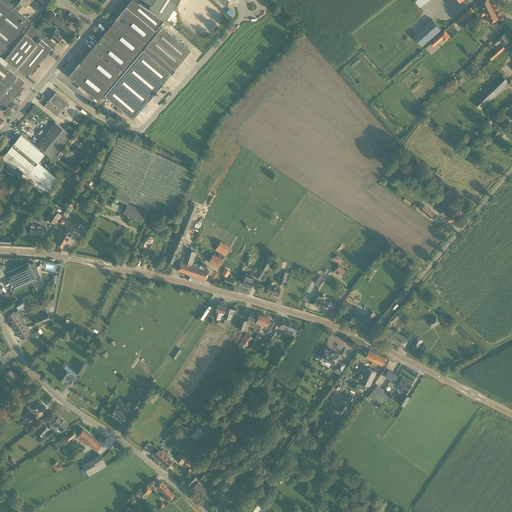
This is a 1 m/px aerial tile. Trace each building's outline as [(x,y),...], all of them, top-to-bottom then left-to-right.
[(0,0),(0,41),(7,47),(29,21),(17,11),(18,10),(22,5),(25,7),(28,4),(28,5),(32,0),(20,0),(18,2),(14,8),(3,0),(0,0)] [(129,3),(126,7),(130,10),(155,30),(164,19),(148,9),(133,0),(129,0),(128,2),(129,3)] [(166,20),(178,0),(143,0),(151,5),(148,9),(164,19),(166,20)] [(494,21),(498,19),(489,0),(485,0),(484,1),(480,3),(483,10),(479,12),(481,16),(486,14),(490,23),(494,21)] [(114,21),(143,45),(155,31),(155,30),(130,10),(126,7),(114,21)] [(469,15),(473,11),(471,8),(457,19),(461,23),(465,18),(468,21),(472,18),(469,15)] [(54,40),(57,42),(58,43),(62,38),(61,38),(69,28),(56,17),(51,23),(59,30),(56,34),(55,33),(51,37),(54,40)] [(432,20),(413,36),(422,46),(441,29),(432,20)] [(103,35),(132,59),(143,45),(114,21),(103,35)] [(146,46),(174,70),(190,51),(162,27),(146,46)] [(35,28),(29,36),(48,53),(49,52),(51,50),(52,50),(54,48),(53,47),(55,44),(49,40),(42,34),(35,28)] [(479,31),(481,36),(485,35),(484,33),(488,31),(486,28),(479,31)] [(444,31),(430,43),(434,47),(443,39),(445,42),(450,37),(444,31)] [(48,53),(29,36),(25,33),(4,59),(16,69),(19,65),(29,73),(31,75),(34,71),(36,69),(35,68),(37,66),(38,67),(40,65),(39,64),(48,53)] [(501,42),(503,45),(505,43),(509,41),(505,34),(500,37),(494,41),(496,45),(501,42)] [(91,48),(121,72),(132,59),(103,35),(91,48)] [(505,48),(502,45),(489,57),(491,60),(505,48)] [(175,70),(174,70),(146,46),(104,96),(132,120),(171,74),(175,70)] [(80,63),(109,86),(121,72),(91,48),(80,63)] [(488,70),(493,75),(504,63),(499,59),(488,70)] [(0,105),(4,109),(11,100),(21,88),(20,87),(24,81),(0,61),(0,105)] [(98,100),(109,86),(80,63),(68,77),(98,100)] [(506,84),(509,82),(509,81),(506,79),(502,74),(487,89),(488,90),(481,96),(480,96),(473,103),(480,110),(484,106),(483,106),(493,96),(494,96),(506,84)] [(57,117),(68,103),(55,92),(49,100),(48,100),(49,100),(44,106),(48,110),(57,117)] [(32,106),(25,116),(30,119),(36,109),(32,106)] [(70,134),(55,122),(36,145),(51,158),(70,134)] [(14,143),(1,158),(5,161),(24,178),(38,162),(44,155),(21,135),(14,143)] [(73,136),(56,157),(59,160),(76,139),(73,136)] [(146,213),(147,212),(149,207),(172,217),(194,171),(118,136),(97,182),(118,192),(115,199),(115,198),(113,201),(117,203),(119,200),(127,205),(146,213)] [(38,162),(24,178),(44,195),(57,179),(54,176),(38,162)] [(72,183),(66,178),(70,172),(66,169),(54,187),(46,199),(50,201),(57,190),(64,194),(72,183)] [(434,170),(431,173),(439,179),(443,174),(437,170),(436,172),(434,170)] [(14,186),(23,195),(27,190),(19,182),(14,186)] [(449,189),(448,191),(447,190),(444,193),(445,194),(444,196),(449,200),(454,193),(449,189)] [(78,204),(81,199),(76,196),(72,201),(78,204)] [(174,231),(168,246),(171,247),(166,261),(174,264),(198,205),(190,202),(183,219),(181,219),(181,220),(180,219),(179,220),(174,231)] [(449,207),(446,209),(450,212),(455,217),(460,211),(456,208),(452,204),(451,203),(448,206),(449,207)] [(127,205),(125,209),(123,213),(142,222),(144,218),(146,213),(127,205)] [(424,205),(421,209),(428,216),(431,218),(434,214),(431,211),(424,205)] [(444,210),(441,213),(442,215),(447,219),(451,222),(455,217),(450,212),(446,209),(444,211),(444,210)] [(60,214),(54,210),(47,220),(54,224),(56,225),(62,216),(60,215),(60,214)] [(41,233),(41,228),(42,224),(37,223),(37,226),(30,225),(30,228),(29,233),(34,234),(34,233),(41,233)] [(65,227),(55,244),(62,248),(72,232),(65,227)] [(150,246),(154,238),(147,235),(146,238),(145,237),(141,247),(150,250),(151,247),(150,246)] [(229,247),(220,242),(215,250),(223,254),(224,251),(226,252),(229,247)] [(182,264),(179,263),(178,266),(177,271),(206,280),(207,275),(208,272),(203,271),(205,266),(194,263),(194,264),(193,266),(192,266),(197,253),(187,249),(182,264)] [(157,257),(142,251),(138,259),(153,266),(157,257)] [(222,260),(213,254),(208,262),(218,268),(222,260)] [(261,281),(271,265),(264,260),(254,275),(261,281)] [(6,281),(11,291),(16,289),(32,281),(34,288),(44,284),(34,263),(30,265),(29,263),(21,267),(7,273),(3,275),(5,278),(7,279),(6,281)] [(341,273),(343,275),(346,270),(339,266),(336,270),(341,273)] [(225,270),(221,274),(226,279),(230,275),(225,270)] [(277,282),(285,284),(289,273),(281,270),(277,282)] [(365,278),(367,280),(370,281),(374,275),(370,271),(365,278)] [(246,275),(244,280),(243,284),(251,287),(252,282),(253,282),(254,278),(253,278),(249,276),(250,275),(246,274),(246,275)] [(320,275),(314,283),(319,287),(325,279),(320,275)] [(266,291),(266,293),(272,295),(277,296),(279,291),(280,288),(272,286),(273,283),(273,282),(269,281),(269,282),(268,286),(266,291)] [(315,300),(314,305),(321,307),(323,300),(322,300),(323,297),(324,297),(324,296),(323,296),(318,295),(317,298),(316,298),(315,300)] [(21,298),(14,303),(18,310),(26,305),(21,298)] [(323,300),(321,307),(327,309),(328,305),(334,307),(336,300),(330,298),(329,302),(323,300)] [(343,302),(341,306),(350,310),(352,305),(343,302)] [(223,313),(224,313),(226,307),(217,304),(215,311),(216,311),(214,319),(218,320),(220,320),(222,315),(223,315),(223,313)] [(202,320),(209,310),(206,308),(199,318),(202,320)] [(216,324),(224,328),(226,324),(235,310),(228,308),(224,323),(217,321),(216,324)] [(12,325),(22,319),(23,319),(17,310),(15,312),(14,311),(7,316),(6,316),(12,325)] [(375,313),(371,310),(365,318),(369,321),(375,313)] [(258,314),(250,311),(249,316),(247,320),(247,321),(241,319),(237,329),(243,331),(246,325),(249,326),(251,327),(258,314)] [(349,323),(358,327),(361,320),(360,319),(362,315),(354,312),(353,315),(349,323)] [(402,315),(399,312),(390,320),(393,323),(397,318),(398,319),(402,315)] [(47,320),(50,319),(48,314),(41,316),(33,319),(35,325),(47,320)] [(251,327),(254,328),(253,331),(258,333),(259,333),(260,329),(258,329),(260,324),(266,326),(265,328),(269,330),(273,324),(268,322),(269,318),(258,314),(251,327)] [(436,317),(428,322),(431,327),(439,322),(436,317)] [(17,333),(25,328),(23,325),(26,324),(22,319),(12,325),(17,333)] [(286,329),(293,332),(292,336),(295,337),(297,336),(298,333),(294,332),(295,329),(297,325),(283,319),(281,324),(279,328),(285,331),(286,329)] [(403,348),(406,344),(408,339),(390,329),(385,327),(381,336),(403,348)] [(27,331),(25,328),(17,333),(21,339),(26,336),(29,334),(31,333),(29,330),(27,331)] [(41,329),(31,334),(33,338),(43,332),(41,329)] [(240,342),(239,343),(237,348),(243,352),(246,346),(247,346),(252,338),(245,333),(240,342)] [(420,347),(423,340),(417,337),(413,345),(420,347)] [(40,339),(31,345),(35,351),(44,345),(40,339)] [(179,349),(173,358),(174,360),(181,350),(180,349),(179,349)] [(315,357),(323,360),(324,357),(327,359),(327,360),(327,361),(330,363),(331,363),(332,361),(336,363),(339,356),(334,353),(331,351),(330,352),(325,349),(323,354),(318,352),(315,357)] [(369,350),(366,358),(369,359),(373,361),(371,364),(376,366),(377,363),(382,366),(386,358),(369,350)] [(86,364),(81,362),(75,372),(80,375),(86,364)] [(345,364),(340,362),(335,372),(340,374),(345,364)] [(70,373),(64,368),(57,377),(63,382),(66,379),(70,382),(74,377),(70,374),(70,373)] [(360,382),(365,384),(369,387),(377,372),(367,368),(360,382)] [(3,375),(5,378),(8,381),(10,379),(11,380),(16,375),(11,369),(6,373),(4,371),(2,374),(3,375)] [(384,377),(390,381),(394,374),(388,370),(384,377)] [(390,381),(389,383),(392,385),(394,383),(398,376),(394,374),(390,381)] [(399,383),(397,386),(399,387),(398,390),(398,391),(401,393),(402,393),(404,390),(407,392),(409,389),(412,385),(401,379),(399,383)] [(9,385),(7,382),(1,386),(2,387),(1,387),(2,389),(3,389),(4,389),(5,389),(6,391),(11,387),(9,385)] [(282,391),(276,387),(263,403),(268,407),(282,391)] [(383,390),(375,399),(377,401),(382,404),(389,395),(383,390)] [(149,400),(153,403),(159,395),(155,392),(149,400)] [(282,392),(279,396),(289,403),(292,400),(282,392)] [(410,397),(404,393),(398,403),(404,407),(410,397)] [(135,410),(144,398),(139,395),(130,407),(135,410)] [(17,414),(23,420),(25,418),(34,410),(37,407),(40,411),(41,409),(45,406),(39,400),(35,404),(32,407),(32,408),(30,410),(26,406),(17,414)] [(115,407),(111,414),(121,422),(126,414),(127,412),(125,411),(126,410),(122,407),(120,410),(115,407)] [(55,419),(49,425),(52,427),(53,425),(56,428),(57,427),(61,431),(68,424),(59,416),(55,420),(55,419)] [(37,432),(42,437),(49,429),(44,424),(37,432)] [(81,441),(82,440),(96,451),(97,450),(99,448),(102,444),(83,429),(78,435),(78,436),(77,438),(77,439),(79,441),(80,441),(81,441)] [(68,441),(76,435),(73,430),(65,436),(68,441)] [(167,467),(170,463),(172,461),(169,458),(171,456),(168,452),(167,453),(163,450),(161,451),(160,450),(158,451),(157,452),(154,456),(167,467)] [(187,458),(181,453),(175,459),(181,464),(187,458)] [(89,476),(102,468),(106,466),(99,455),(82,465),(89,476)] [(8,459),(13,466),(16,463),(11,457),(8,459)] [(52,466),(57,473),(61,470),(57,463),(52,466)] [(263,478),(268,471),(262,467),(257,473),(263,478)] [(244,472),(228,492),(225,496),(236,504),(241,497),(242,497),(255,480),(244,472)] [(209,504),(213,500),(215,497),(197,482),(194,485),(192,484),(197,478),(193,474),(191,476),(185,483),(190,487),(190,486),(192,488),(209,504)] [(280,484),(285,477),(281,474),(276,481),(280,484)] [(156,487),(164,494),(161,497),(166,501),(168,498),(171,501),(175,496),(161,482),(157,485),(156,487)] [(139,492),(133,498),(136,501),(137,500),(140,497),(143,499),(152,490),(147,486),(140,493),(139,492)]
